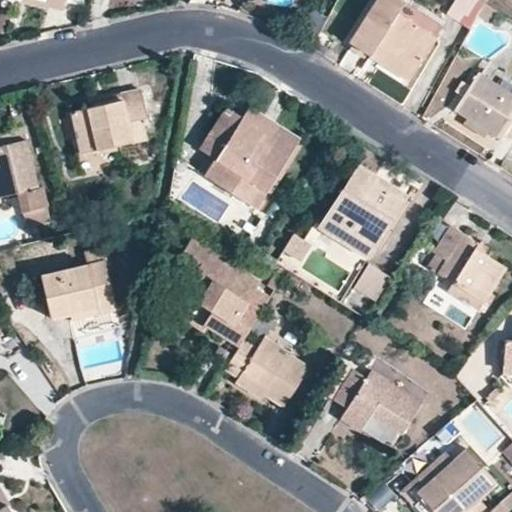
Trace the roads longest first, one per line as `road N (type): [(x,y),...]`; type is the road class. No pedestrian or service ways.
road 1 (residential): [(0,69),(164,32),(214,29),(274,54),(511,205)]
road 2 (residential): [(88,511),(61,463),(62,431),(81,409),(139,395),(170,399),(342,511)]
